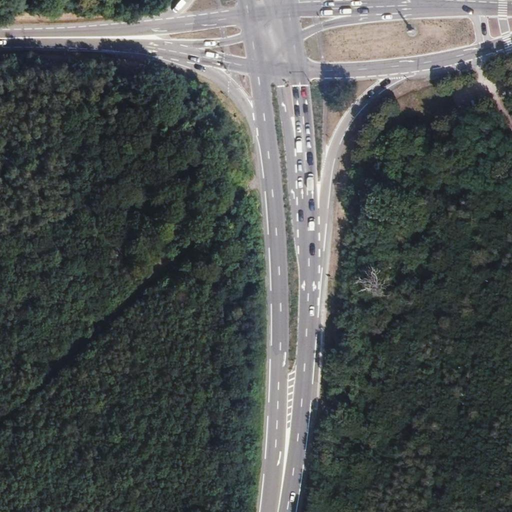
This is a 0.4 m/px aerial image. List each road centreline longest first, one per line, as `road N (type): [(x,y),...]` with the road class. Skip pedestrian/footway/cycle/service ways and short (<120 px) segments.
road 1 (unknown): [(350,511),(388,328),(439,190),(511,120)]
road 2 (track): [(269,167),(0,423)]
road 3 (primary): [(268,154),(280,322),(273,511)]
road 4 (primary): [(310,290),(337,140),(368,97),(413,65)]
road 5 (primary): [(283,511),(298,439),(310,290)]
road 6 (primary): [(310,290),(278,71)]
road 7 (primary): [(310,290),(298,72)]
road 8 (primary): [(126,45),(217,74),(254,119),(268,154)]
road 9 (primary): [(437,6),(288,8)]
road 10 (primary): [(437,6),(339,19),(293,38)]
road 11 (primary): [(134,30),(0,36)]
road 12 (primary): [(126,45),(257,68)]
road 13 (primary): [(126,45),(253,36)]
road 14 (primary): [(0,41),(126,45)]
